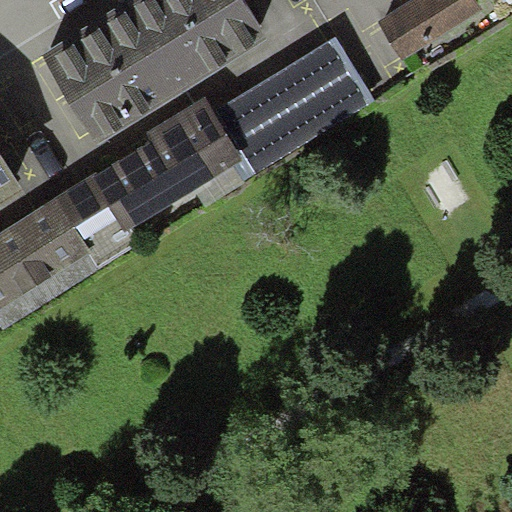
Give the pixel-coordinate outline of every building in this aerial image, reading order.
[(245,0),(135,0),(44,56),(96,142),(269,37),(245,0)] [(481,0),(410,0),(380,18),(400,50),(482,1),(481,0)] [(345,47),(220,123),(247,173),(376,99),(345,47)] [(200,97),(0,221),(0,326),(247,173),(200,97)] [(0,191),(21,178),(0,145),(0,191)]
